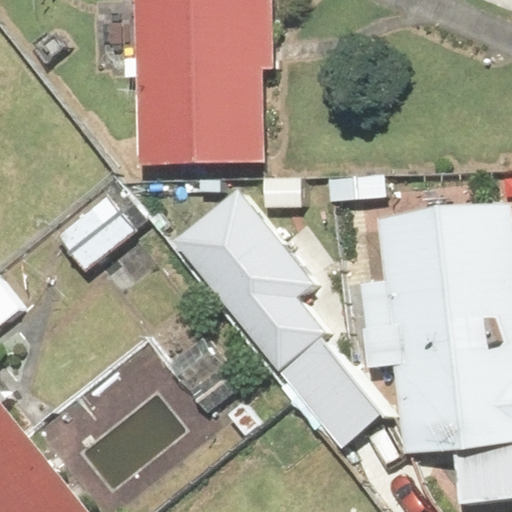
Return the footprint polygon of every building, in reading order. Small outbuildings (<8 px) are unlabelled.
[(279,0),(148,0),(155,174),(285,170),(279,0)] [(336,261),(306,224),(289,238),(252,191),(188,242),(359,457),(406,419),(330,323),(340,315),(328,300),(339,291),(324,271),(336,261)] [(112,201),(69,238),(103,277),(146,240),(112,201)] [(511,202),(392,215),(399,284),(373,286),(382,373),(409,370),(418,460),(466,455),(472,511),(511,506),(511,202)] [(0,340),(35,313),(3,270),(0,272),(0,340)] [(213,334),(176,361),(216,416),(253,389),(213,334)] [(0,511),(105,511),(0,385),(0,511)]
